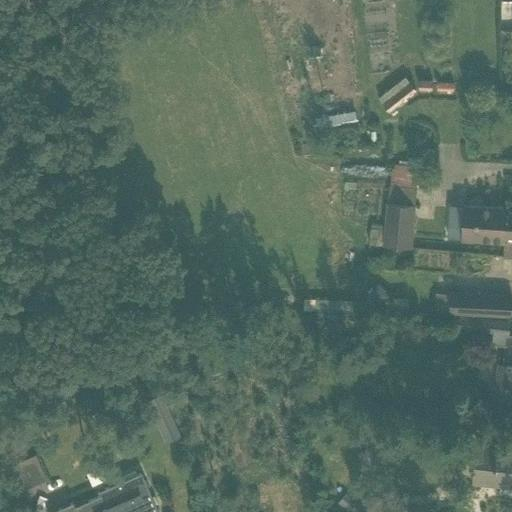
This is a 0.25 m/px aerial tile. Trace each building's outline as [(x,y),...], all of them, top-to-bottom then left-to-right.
[(389,111),(416,90),(405,76),(378,97),(389,111)] [(352,150),(351,162),(389,164),(390,152),(352,150)] [(387,198),(383,245),(412,248),(416,201),(387,198)] [(475,241),(504,243),(506,209),(464,206),(462,241),(475,241)] [(511,208),(506,209),(504,243),(503,258),(511,258),(511,208)] [(370,228),(369,241),(381,241),(382,229),(370,228)] [(511,304),(511,296),(451,293),(450,313),(511,316),(511,304)] [(509,321),(459,316),(458,330),(493,333),(508,335),(508,332),(509,321)] [(493,333),(491,346),(505,348),(503,365),(497,364),(494,394),(508,396),(511,396),(511,332),(508,332),(508,335),(493,333)] [(162,394),(148,401),(158,424),(172,417),(162,394)] [(511,453),(475,451),(473,484),(511,486),(511,453)] [(35,454),(15,463),(26,486),(46,476),(35,454)] [(156,511),(151,499),(140,472),(94,491),(96,497),(70,508),(67,501),(45,510),(45,511),(156,511)]
